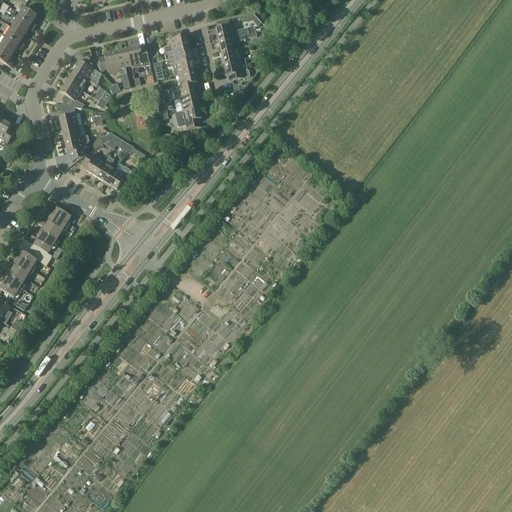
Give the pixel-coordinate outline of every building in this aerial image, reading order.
[(8,8),(6,12),(13,16),(15,12),(8,8)] [(17,19),(34,29),(36,26),(32,24),(36,17),(23,8),(17,19)] [(254,16),(246,17),(248,22),(253,21),(258,27),(262,24),(254,16)] [(32,32),(34,29),(17,19),(11,28),(24,37),(28,30),(32,32)] [(244,36),(249,35),(256,33),(268,31),(264,26),(255,29),(255,30),(248,31),(248,29),(233,33),(230,21),(217,24),(218,30),(215,30),(218,42),(234,38),(244,36)] [(20,43),(24,37),(11,28),(5,37),(22,48),(24,45),(20,43)] [(172,53),(188,49),(185,37),(184,38),(182,31),(168,35),(171,47),(165,49),(166,54),(172,53)] [(219,48),(221,54),(237,50),(240,49),(239,43),(246,41),(244,36),(234,38),(218,42),(219,48)] [(20,52),(22,48),(5,37),(0,44),(0,47),(12,56),(16,49),(20,52)] [(8,62),(12,56),(0,47),(0,61),(10,68),(12,64),(8,62)] [(139,48),(127,50),(131,67),(132,70),(142,67),(144,68),(150,67),(146,48),(140,50),(139,48)] [(175,65),(191,61),(188,49),(172,53),(175,65)] [(125,69),(131,67),(127,50),(116,53),(120,70),(121,76),(126,75),(125,69)] [(224,66),(240,62),(237,50),(221,54),(224,66)] [(108,73),(120,70),(116,53),(104,56),(104,58),(94,61),(101,73),(107,71),(108,73)] [(73,73),(87,82),(96,88),(99,84),(98,82),(93,78),(96,73),(92,71),(95,65),(85,59),(82,64),(80,63),(73,73)] [(178,77),(194,73),(191,61),(175,65),(178,77)] [(240,62),(224,66),(226,78),(228,77),(230,83),(250,78),(248,72),(245,61),(240,62)] [(81,93),(87,82),(73,73),(67,84),(81,93)] [(193,85),(197,85),(194,73),(178,77),(181,88),(193,85)] [(75,102),(81,93),(67,84),(60,94),(64,97),(61,102),(63,103),(61,107),(73,109),(74,109),(77,103),(75,102)] [(196,97),(193,85),(181,88),(177,89),(180,101),(196,97)] [(165,92),(162,93),(154,95),(157,106),(165,104),(163,96),(166,96),(165,92)] [(101,100),(99,104),(105,108),(111,97),(105,93),(101,100)] [(84,105),(95,105),(95,97),(84,96),(84,105)] [(182,113),(199,109),(198,104),(199,104),(199,103),(198,99),(197,98),(196,98),(196,97),(180,101),(182,113)] [(78,128),(75,116),(73,109),(61,107),(64,118),(59,120),(62,131),(78,128)] [(199,109),(182,113),(175,114),(180,134),(201,129),(199,121),(201,121),(199,109)] [(1,121),(0,123),(0,139),(3,142),(0,146),(0,147),(3,150),(13,134),(9,132),(12,128),(1,121)] [(65,143),(81,139),(78,128),(62,131),(65,143)] [(81,139),(65,143),(67,155),(69,155),(71,163),(85,157),(82,146),(88,145),(89,142),(88,138),(81,139)] [(131,146),(126,153),(130,156),(134,149),(131,146)] [(96,178),(105,164),(89,154),(81,167),(87,171),(86,172),(96,178)] [(106,185),(115,171),(110,168),(114,161),(109,158),(105,164),(96,178),(106,185)] [(115,171),(106,185),(117,191),(119,187),(125,190),(135,174),(125,168),(121,175),(115,171)] [(195,187),(166,217),(172,222),(200,193),(195,187)] [(334,198),(329,205),(333,208),(339,201),(334,198)] [(51,218),(65,227),(71,218),(56,209),(51,218)] [(59,236),(65,227),(51,218),(46,226),(45,227),(59,236)] [(161,238),(170,226),(164,221),(154,233),(161,238)] [(54,245),(59,236),(45,227),(44,229),(40,236),(54,245)] [(47,255),(54,245),(40,236),(33,246),(47,255)] [(47,255),(33,246),(24,241),(19,250),(22,252),(37,261),(47,268),(52,258),(47,255)] [(301,242),(296,248),(301,251),(305,246),(301,242)] [(31,271),(37,261),(22,252),(16,262),(31,271)] [(25,280),(31,271),(16,262),(11,270),(10,271),(25,280)] [(194,263),(191,271),(200,274),(203,266),(194,263)] [(19,289),(25,280),(10,271),(10,273),(5,280),(19,289)] [(98,301),(106,306),(125,279),(118,273),(98,301)] [(0,289),(14,298),(19,289),(5,280),(0,288),(0,289)] [(0,321),(5,312),(8,314),(12,308),(0,300),(0,321)] [(183,333),(178,339),(183,343),(188,337),(183,333)] [(129,362),(136,353),(132,350),(125,359),(129,362)]
